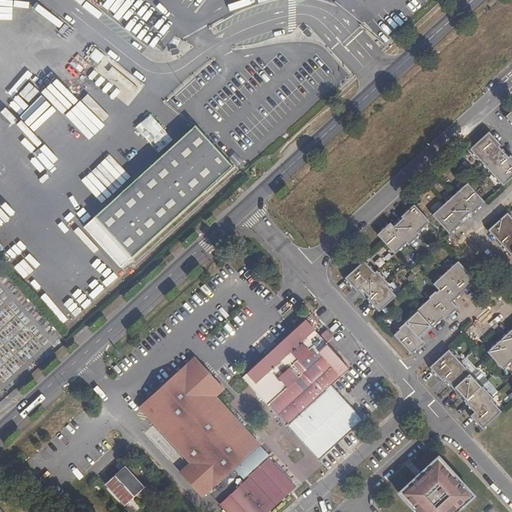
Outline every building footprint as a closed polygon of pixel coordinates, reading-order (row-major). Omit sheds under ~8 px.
[(96,62),(101,56),(95,50),(89,56),(96,62)] [(39,101),(60,125),(88,100),(67,76),(39,101)] [(149,114),(134,127),(158,153),(172,139),(149,114)] [(195,125),(94,217),(132,258),(233,166),(195,125)] [(469,150),(480,162),(497,147),(500,145),(488,132),(469,150)] [(39,140),(26,152),(35,162),(48,150),(39,140)] [(480,162),(491,174),(508,158),(497,147),(480,162)] [(491,174),(502,186),(511,176),(511,158),(510,156),(508,158),(491,174)] [(466,184),(454,195),(473,215),(484,204),(466,184)] [(454,195),(444,204),(462,224),(473,215),(454,195)] [(444,204),(432,215),(450,235),(462,224),(444,204)] [(418,233),(429,223),(413,205),(402,215),(418,233)] [(511,217),(508,213),(489,231),(500,243),(511,231),(511,217)] [(410,244),(421,235),(418,233),(402,215),(392,224),(408,242),(410,244)] [(396,252),(408,242),(392,224),(390,222),(378,232),(396,252)] [(511,231),(500,243),(510,254),(511,252),(511,231)] [(376,273),(365,261),(345,279),(356,291),(359,288),(376,273)] [(459,264),(447,275),(463,294),(476,283),(459,264)] [(388,280),(379,270),(376,273),(359,288),(368,298),(385,283),(388,280)] [(447,275),(435,286),(438,290),(452,305),(463,294),(447,275)] [(396,295),(385,283),(368,298),(379,311),(396,295)] [(438,290),(427,301),(441,317),(445,321),(456,310),(452,305),(438,290)] [(427,301),(415,312),(428,326),(429,328),(441,317),(427,301)] [(57,319),(64,326),(75,316),(67,308),(57,319)] [(415,312),(404,322),(417,336),(428,326),(415,312)] [(404,322),(392,333),(412,354),(423,343),(417,336),(404,322)] [(313,328),(254,382),(323,457),(363,421),(332,385),(350,368),(313,328)] [(511,354),(511,331),(500,342),(511,354)] [(504,370),(511,361),(511,354),(500,342),(488,353),(504,370)] [(460,362),(449,351),(430,368),(441,379),(442,379),(460,362)] [(181,473),(204,498),(238,466),(259,447),(260,446),(216,398),(225,390),(195,358),(140,409),(191,464),(181,473)] [(471,374),(460,362),(442,379),(453,390),(454,389),(471,374)] [(482,386),(471,374),(454,389),(466,401),(482,386)] [(319,461),(323,457),(254,382),(250,385),(319,461)] [(493,398),(482,386),(466,401),(464,403),(475,414),(490,400),(493,398)] [(501,412),(490,400),(475,414),(470,418),(481,430),(501,412)] [(259,447),(238,466),(248,477),(253,472),(267,459),(269,457),(259,447)] [(439,455),(396,493),(413,511),(459,511),(477,496),(439,455)] [(272,464),(267,459),(253,472),(254,473),(257,477),(272,464)] [(293,482),(274,462),(272,464),(257,477),(244,490),(262,510),(293,482)] [(126,466),(115,476),(119,480),(134,497),(144,488),(130,471),(126,466)] [(254,473),(220,505),(223,509),(244,490),(257,477),(254,473)] [(125,505),(134,497),(119,480),(115,476),(106,484),(110,488),(125,505)] [(296,486),(293,482),(262,510),(260,511),(268,511),(288,494),(296,486)] [(244,490),(223,509),(226,511),(260,511),(262,510),(244,490)]
